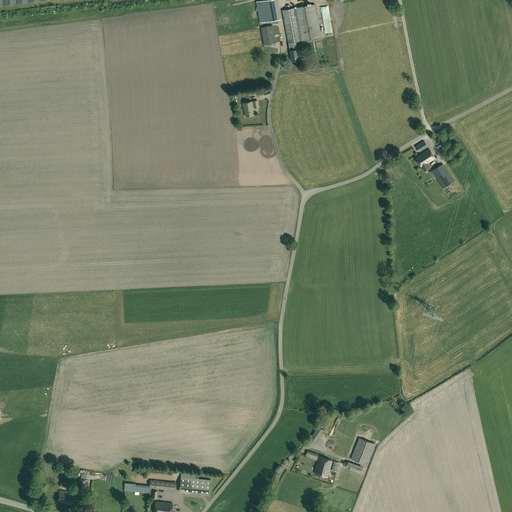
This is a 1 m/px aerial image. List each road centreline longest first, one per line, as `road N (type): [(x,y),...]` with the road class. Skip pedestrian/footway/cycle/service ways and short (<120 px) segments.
road 1 (unclassified): [(203,511),(281,409),(280,323),(304,198),(365,174),(511,88)]
road 2 (unknown): [(417,139),(398,0)]
road 3 (unknown): [(276,74),(270,127),(282,166),(307,195)]
